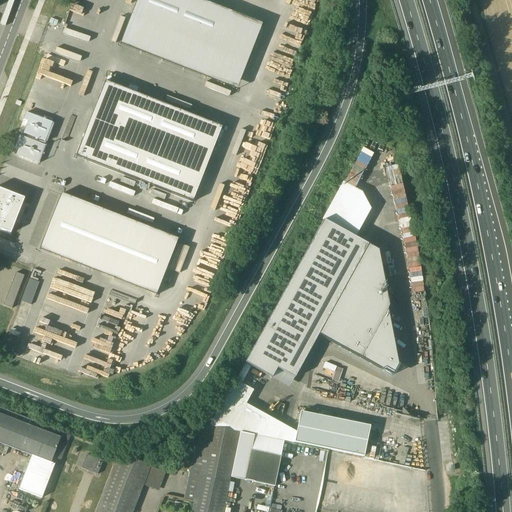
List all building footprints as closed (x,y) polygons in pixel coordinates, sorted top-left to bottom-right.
[(224,17),(179,0),(133,0),(126,22),(210,55),(224,17)] [(105,82),(75,157),(192,203),(222,127),(105,82)] [(38,163),(45,146),(19,136),(15,148),(18,149),(16,155),(38,163)] [(346,227),(365,193),(357,189),(365,172),(355,167),(329,217),(346,227)] [(0,187),(0,231),(6,233),(21,196),(0,187)] [(43,254),(162,293),(181,236),(62,197),(43,254)] [(387,310),(389,307),(378,251),(367,245),(341,231),(327,223),(323,220),(317,230),(245,363),(272,378),(276,369),(294,379),(318,335),(392,376),(398,365),(389,320),(387,310)] [(16,273),(3,305),(11,309),(24,276),(16,273)] [(412,275),(413,292),(424,292),(424,274),(412,275)] [(34,420),(0,407),(0,443),(22,452),(34,420)] [(363,457),(369,427),(300,413),(294,443),(363,457)] [(59,466),(71,434),(34,420),(22,452),(31,456),(19,490),(41,498),(54,465),(59,466)] [(223,511),(240,433),(229,431),(208,427),(201,425),(192,471),(186,498),(195,500),(192,511),(223,511)] [(274,487),(283,444),(273,441),(270,455),(251,451),(244,481),(274,487)] [(371,446),(368,459),(423,470),(426,458),(371,446)] [(97,475),(103,461),(86,454),(81,468),(97,475)] [(158,492),(165,473),(150,467),(118,454),(95,511),(132,511),(143,486),(158,492)]
